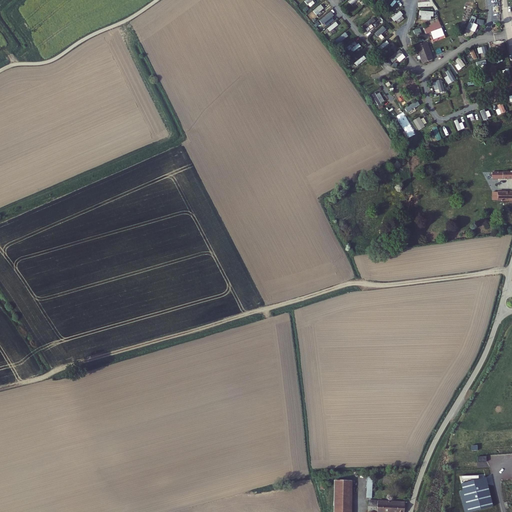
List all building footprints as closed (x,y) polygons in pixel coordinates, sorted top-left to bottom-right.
[(316,13),(325,7),(323,4),(314,10),(316,13)] [(366,6),(358,12),(362,18),(370,12),(366,6)] [(395,22),(403,15),(400,11),(391,19),(395,22)] [(431,17),(433,17),(434,12),(419,11),(419,15),(421,15),(421,20),(431,20),(431,17)] [(328,20),(329,22),(333,19),(329,13),(320,19),(323,23),(328,20)] [(367,32),(377,24),(373,18),(363,26),(367,32)] [(336,22),(327,29),(329,32),(338,26),(336,22)] [(430,33),(442,28),(439,22),(428,26),(430,33)] [(430,33),(428,26),(422,29),(424,35),(430,33)] [(351,35),(341,42),(344,46),(354,38),(351,35)] [(433,59),(426,42),(415,46),(422,64),(433,59)] [(353,52),(361,47),(359,44),(351,49),(353,52)] [(400,50),(389,58),(392,63),(403,55),(400,50)] [(356,68),(366,60),(364,57),(353,65),(356,68)] [(472,66),(462,70),(464,76),(474,72),(472,66)] [(357,69),(361,80),(368,77),(363,67),(357,69)] [(446,72),(448,76),(444,78),(448,85),(456,81),(450,70),(446,72)] [(435,73),(436,76),(432,77),(435,84),(442,82),(439,72),(435,73)] [(398,79),(388,80),(389,88),(399,86),(398,79)] [(384,102),(379,93),(372,96),(377,105),(384,102)] [(459,98),(452,100),(454,108),(461,106),(459,98)] [(415,127),(425,122),(423,117),(412,121),(415,127)] [(450,133),(453,132),(450,123),(443,126),(445,132),(449,131),(450,133)] [(421,130),(423,134),(432,130),(430,126),(421,130)] [(511,200),(511,190),(500,191),(497,190),(497,200),(511,200)] [(464,511),(471,511),(493,507),(485,478),(461,484),(463,491),(459,492),(464,511)] [(333,511),(351,511),(352,480),(334,480),(333,511)] [(403,511),(404,500),(378,500),(378,499),(368,499),(367,511),(366,511),(365,511),(403,511)]
